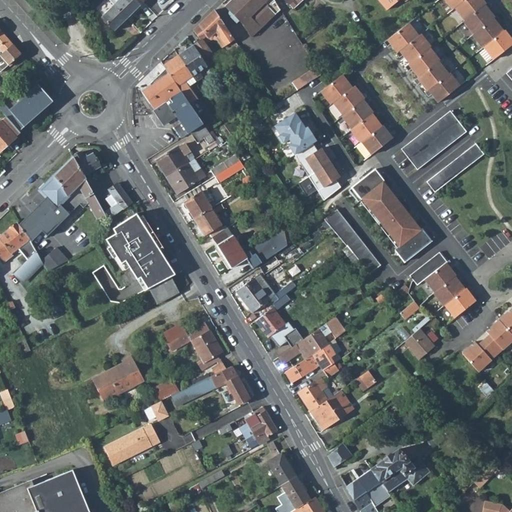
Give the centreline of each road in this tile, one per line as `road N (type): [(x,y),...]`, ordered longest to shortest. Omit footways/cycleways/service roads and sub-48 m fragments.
road 1 (residential): [(110,117),(342,511)]
road 2 (residential): [(477,280),(381,155)]
road 3 (residential): [(381,155),(353,176),(301,92)]
road 4 (tertiary): [(109,86),(197,0)]
